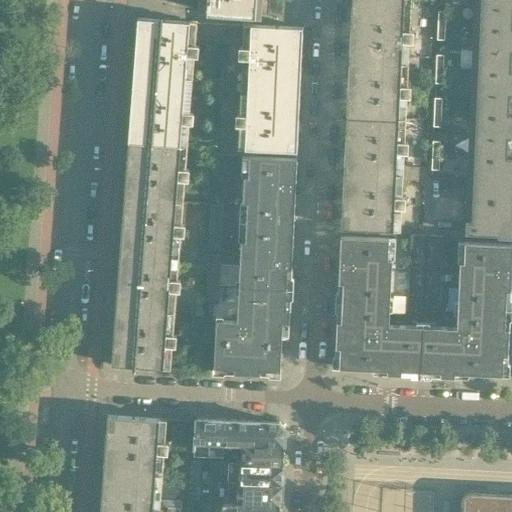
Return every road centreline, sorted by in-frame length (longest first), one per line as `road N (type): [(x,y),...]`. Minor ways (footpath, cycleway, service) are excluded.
road 1 (residential): [(310,399),(328,0)]
road 2 (residential): [(62,388),(94,0)]
road 3 (residential): [(310,399),(62,388)]
road 4 (residential): [(511,410),(310,399)]
road 5 (residential): [(53,511),(62,388)]
